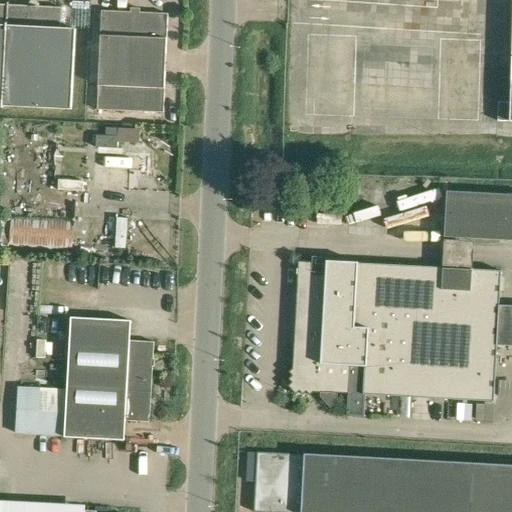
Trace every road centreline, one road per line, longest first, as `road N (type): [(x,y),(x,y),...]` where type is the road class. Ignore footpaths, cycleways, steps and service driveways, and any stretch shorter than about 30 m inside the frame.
road 1 (unclassified): [(200,511),(223,0)]
road 2 (unknown): [(204,425),(491,437),(511,430)]
road 3 (unknown): [(511,258),(488,245),(213,232)]
